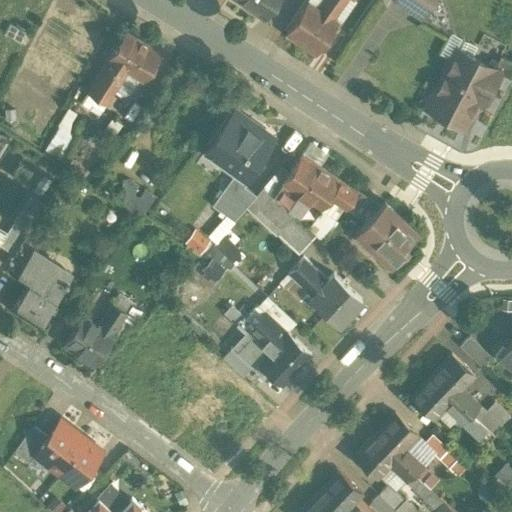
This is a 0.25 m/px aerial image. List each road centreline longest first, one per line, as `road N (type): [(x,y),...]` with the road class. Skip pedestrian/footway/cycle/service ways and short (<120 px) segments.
road 1 (tertiary): [(459,196),(153,0)]
road 2 (tertiary): [(467,258),(234,508)]
road 3 (residential): [(0,338),(234,508)]
